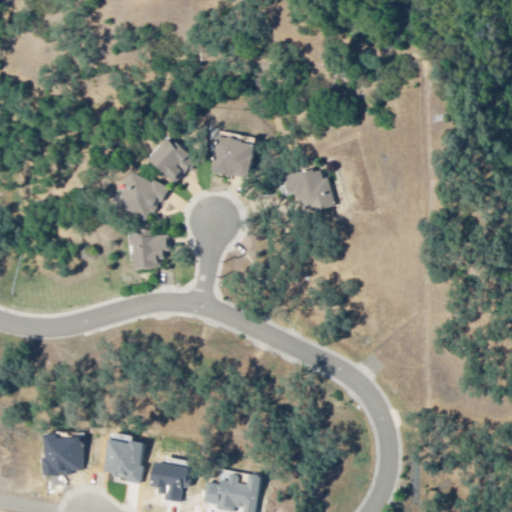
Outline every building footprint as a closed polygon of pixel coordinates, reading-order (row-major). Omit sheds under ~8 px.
[(177,186),(198,163),(171,138),(150,161),(177,186)] [(214,174),(251,180),(256,145),(220,139),(214,174)] [(336,209),(330,179),(323,181),(322,171),(287,177),(290,194),(297,193),(301,215),(336,209)] [(169,191),(135,174),(118,206),(153,223),(169,191)] [(135,235),(136,270),(165,269),(165,254),(173,254),(173,237),(155,238),(155,235),(135,235)] [(117,459),(145,463),(147,447),(119,444),(117,459)]
